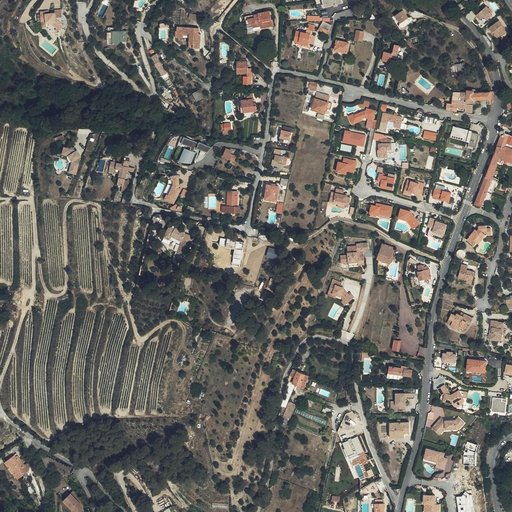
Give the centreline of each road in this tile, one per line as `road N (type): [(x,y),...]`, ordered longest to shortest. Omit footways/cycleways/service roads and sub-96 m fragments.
road 1 (residential): [(275,70),(216,26),(209,84),(142,33),(155,92),(146,95),(90,40),(81,7)]
road 2 (unclassified): [(398,508),(369,437),(352,348),(315,337),(287,370),(258,511)]
road 3 (residential): [(275,70),(495,122)]
road 4 (residential): [(137,172),(136,201),(236,228),(250,217),(263,151)]
road 5 (residential): [(462,219),(360,189),(373,129)]
road 6 (unclassified): [(0,406),(124,511)]
road 7 (residential): [(428,370),(433,316),(462,219)]
road 8 (residential): [(495,122),(492,58),(450,0)]
